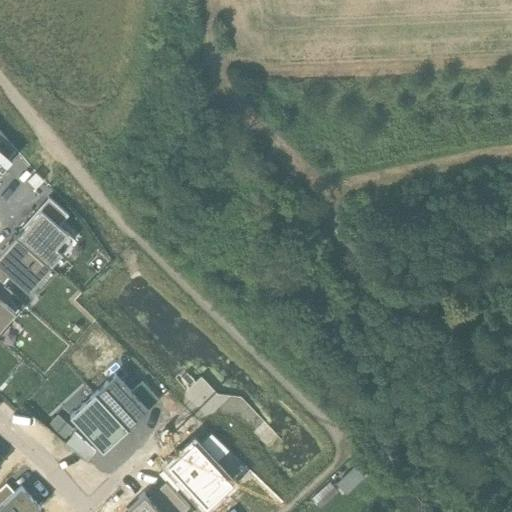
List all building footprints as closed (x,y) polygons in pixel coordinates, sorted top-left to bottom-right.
[(0,154),(9,162),(16,154),(0,134),(0,154)] [(0,172),(9,162),(0,154),(0,172)] [(21,234),(41,212),(59,227),(68,217),(48,199),(19,232),(21,234)] [(59,227),(41,212),(21,234),(16,239),(50,268),(74,240),(59,227)] [(14,237),(0,254),(0,285),(3,288),(11,279),(28,295),(51,269),(50,268),(16,239),(14,237)] [(0,301),(4,305),(12,296),(3,288),(0,285),(0,301)] [(0,301),(0,330),(14,314),(4,305),(0,301)] [(127,431),(158,402),(142,385),(130,396),(114,379),(95,396),(127,431)] [(70,419),(102,454),(127,431),(95,396),(70,419)] [(64,442),(73,431),(58,418),(49,429),(64,442)] [(95,453),(74,436),(65,446),(86,464),(95,453)] [(167,467),(206,508),(231,483),(193,442),(167,467)] [(364,478),(354,468),(336,486),(346,496),(364,478)] [(147,498),(160,511),(185,511),(190,509),(165,482),(147,498)] [(311,500),(319,510),(338,493),(329,484),(311,500)] [(37,511),(40,510),(21,489),(0,508),(0,511),(37,511)] [(160,511),(147,498),(144,494),(124,511),(160,511)]
